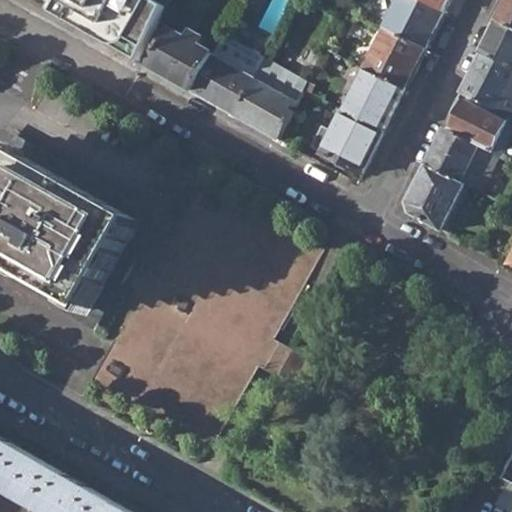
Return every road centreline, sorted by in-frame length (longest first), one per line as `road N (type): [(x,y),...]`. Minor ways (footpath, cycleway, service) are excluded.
road 1 (residential): [(0,9),(373,229)]
road 2 (residential): [(373,229),(485,0)]
road 3 (residential): [(0,384),(220,511)]
road 4 (residential): [(373,229),(495,294),(511,320)]
road 5 (unknown): [(0,311),(54,346),(60,359),(42,408)]
